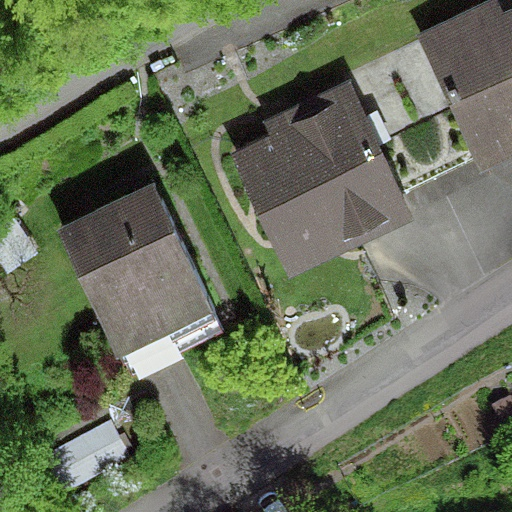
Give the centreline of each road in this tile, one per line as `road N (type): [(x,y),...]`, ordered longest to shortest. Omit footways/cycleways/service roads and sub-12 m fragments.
road 1 (residential): [(206,511),(511,311)]
road 2 (residential): [(221,0),(0,140)]
